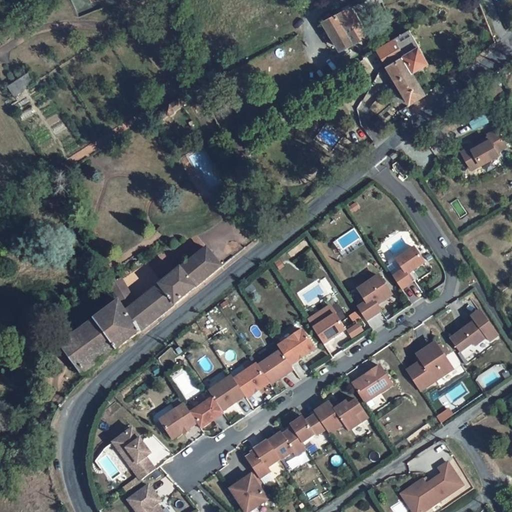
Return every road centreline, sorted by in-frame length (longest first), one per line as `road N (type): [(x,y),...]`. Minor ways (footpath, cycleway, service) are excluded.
road 1 (secondary): [(371,163),(96,391),(71,443),(87,511)]
road 2 (unclassified): [(371,163),(448,268),(451,285),(440,305),(186,469)]
road 3 (secondary): [(511,42),(371,163)]
road 4 (unclassified): [(327,511),(455,426)]
